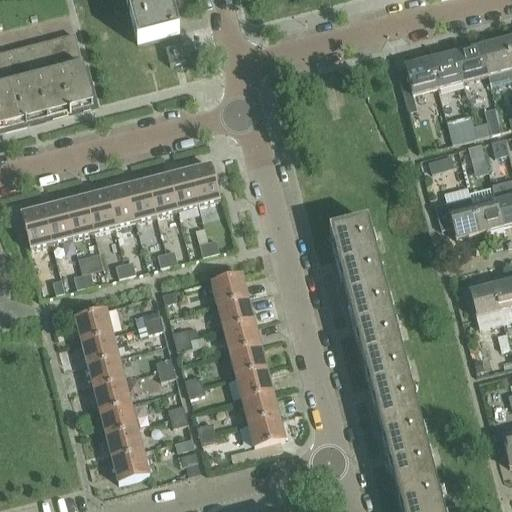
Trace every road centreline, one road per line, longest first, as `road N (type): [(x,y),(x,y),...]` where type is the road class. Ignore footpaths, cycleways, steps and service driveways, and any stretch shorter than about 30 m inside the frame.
road 1 (residential): [(339,462),(249,113)]
road 2 (residential): [(238,67),(493,0)]
road 3 (residential): [(0,177),(249,113)]
road 4 (residential): [(152,511),(339,462)]
